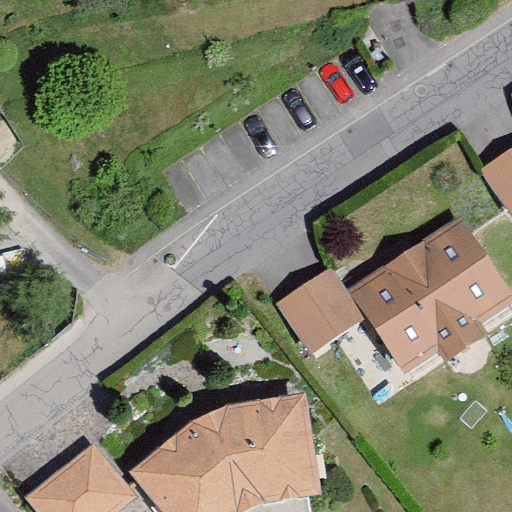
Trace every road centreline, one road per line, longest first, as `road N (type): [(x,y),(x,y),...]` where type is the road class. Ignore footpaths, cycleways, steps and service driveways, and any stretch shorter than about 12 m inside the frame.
road 1 (residential): [(511,81),(166,303),(0,430)]
road 2 (unknown): [(0,169),(166,303)]
